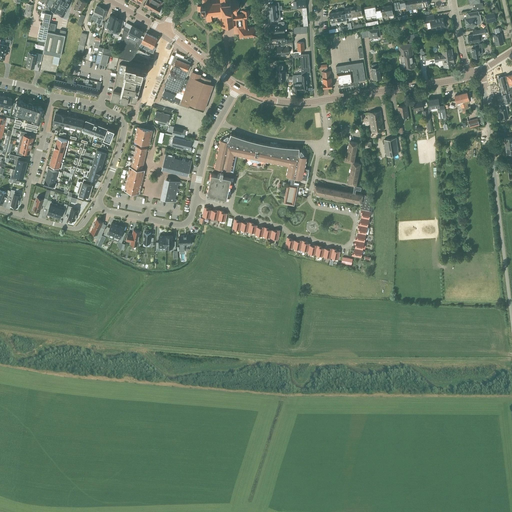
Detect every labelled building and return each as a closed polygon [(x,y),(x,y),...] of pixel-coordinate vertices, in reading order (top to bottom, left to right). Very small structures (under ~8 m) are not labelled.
[(53,0),(53,1),(50,6),(51,7),(52,7),(51,9),(55,11),(58,13),(63,15),(64,14),(68,6),(66,6),(68,0),(53,0)] [(86,2),(81,0),(78,0),(75,6),(75,7),(73,9),(75,10),(74,11),(75,11),(76,10),(77,11),(78,8),(82,10),(86,2)] [(147,0),(145,5),(149,8),(149,9),(154,11),(159,13),(159,12),(160,12),(163,6),(162,5),(165,1),(163,0),(147,0)] [(197,6),(198,11),(201,11),(201,12),(203,12),(203,17),(206,17),(206,21),(212,21),(212,16),(217,16),(218,19),(217,20),(219,20),(220,20),(221,27),(223,26),(223,27),(234,26),(235,34),(239,33),(240,38),(243,38),(258,36),(257,27),(248,28),(247,22),(247,18),(250,14),(250,9),(244,10),(244,13),(242,13),(242,12),(240,13),(238,13),(237,10),(239,7),(240,7),(241,7),(239,6),(239,2),(240,2),(240,1),(238,1),(236,0),(202,0),(203,4),(200,5),(197,6)] [(296,0),(296,1),(293,1),(293,6),(294,8),(297,8),(306,7),(305,0),(296,0)] [(481,3),(480,0),(467,0),(468,2),(469,2),(470,5),(473,4),(474,10),(484,9),(483,3),(481,3)] [(275,4),(268,5),(269,14),(273,13),(273,8),(279,8),(279,2),(274,2),(275,4)] [(93,15),(98,17),(101,10),(101,9),(102,8),(101,8),(97,6),(93,15)] [(101,10),(98,17),(99,17),(97,20),(102,22),(103,19),(107,10),(102,8),(101,9),(101,10)] [(270,19),(268,19),(268,21),(281,20),(279,8),(273,8),(273,13),(269,14),(270,19)] [(37,39),(45,41),(51,14),(51,13),(49,9),(46,10),(46,12),(44,12),(41,25),(40,24),(37,39)] [(479,15),(479,11),(468,13),(469,18),(465,19),(467,27),(470,26),(471,27),(472,27),(473,27),(474,27),(474,26),(475,26),(474,25),(478,25),(477,24),(479,23),(480,23),(481,22),(481,21),(480,15),(479,15)] [(85,17),(85,16),(81,14),(77,24),(81,26),(82,24),(85,17)] [(446,27),(447,26),(447,24),(446,23),(444,23),(443,18),(435,19),(434,14),(424,16),(425,23),(431,22),(432,28),(435,27),(435,28),(437,29),(439,29),(440,27),(439,27),(443,26),(443,27),(445,28),(446,27)] [(112,33),(117,17),(110,15),(109,19),(108,19),(107,22),(105,21),(104,26),(109,28),(108,31),(112,33)] [(120,31),(123,20),(117,18),(117,17),(112,33),(119,35),(120,31)] [(272,33),(284,32),(284,24),(284,21),(278,22),(278,25),(270,25),(271,33),(272,33)] [(45,41),(43,53),(60,57),(66,31),(60,30),(59,34),(54,33),(56,24),(49,22),(45,41)] [(139,48),(140,46),(143,40),(139,38),(142,32),(132,27),(131,29),(125,26),(124,30),(119,48),(118,49),(118,51),(109,49),(104,48),(103,54),(109,55),(125,59),(132,61),(135,55),(139,48)] [(380,36),(379,28),(369,30),(370,38),(380,36)] [(496,45),(504,43),(501,33),(500,34),(500,31),(499,28),(495,29),(496,32),(496,35),(494,35),(496,45)] [(468,39),(468,42),(469,42),(470,43),(480,41),(480,40),(482,40),(481,34),(486,34),(485,29),(473,31),(473,34),(468,35),(469,38),(468,39)] [(272,33),(273,40),(281,40),(281,43),(287,42),(287,39),(285,39),(284,32),(272,33)] [(87,34),(82,33),(77,57),(82,58),(88,34),(87,34)] [(153,46),(157,38),(146,33),(140,46),(139,48),(137,53),(148,59),(151,53),(153,53),(155,47),(153,46)] [(0,43),(0,57),(4,58),(5,53),(6,50),(7,45),(10,46),(11,40),(6,39),(5,44),(0,43)] [(286,46),(277,47),(278,51),(277,51),(276,52),(276,55),(277,56),(282,56),(282,54),(289,54),(289,51),(293,50),(292,43),(285,43),(286,46)] [(411,44),(399,46),(400,52),(401,57),(402,61),(402,65),(406,65),(406,69),(415,67),(415,63),(414,63),(412,53),(413,53),(411,44)] [(473,57),(476,57),(476,58),(480,57),(480,56),(480,55),(483,54),(482,49),(481,44),(473,45),(473,48),(472,48),(473,57)] [(444,67),(454,66),(454,62),(453,55),(452,49),(441,50),(442,55),(434,56),(435,61),(442,59),(444,67)] [(29,53),(26,65),(34,67),(34,62),(35,60),(41,61),(42,54),(39,53),(39,55),(36,55),(29,53)] [(166,86),(162,97),(173,101),(177,91),(183,93),(186,85),(181,83),(182,82),(184,82),(185,79),(184,78),(187,71),(190,65),(191,62),(175,56),(171,64),(173,65),(171,69),(170,71),(170,72),(169,74),(166,81),(166,82),(168,82),(166,86)] [(306,72),(310,72),(309,60),(301,60),(302,83),(302,87),(298,87),(299,91),(307,91),(307,82),(308,82),(307,78),(306,78),(306,72)] [(363,62),(336,66),(337,73),(337,74),(339,87),(353,85),(359,85),(358,81),(366,80),(363,62)] [(379,63),(372,65),(372,70),(373,77),(373,79),(374,79),(375,79),(377,79),(378,78),(382,78),(380,69),(380,68),(379,63)] [(112,97),(137,103),(143,75),(146,75),(147,70),(120,64),(112,97)] [(277,70),(277,74),(278,74),(278,80),(285,80),(285,79),(288,80),(289,73),(285,73),(285,71),(283,71),(284,65),(277,64),(277,70)] [(332,87),(331,70),(322,71),(324,88),(332,87)] [(188,84),(181,103),(184,104),(183,106),(188,107),(189,103),(196,106),(205,109),(207,102),(206,102),(210,84),(209,84),(211,80),(201,76),(196,75),(193,74),(191,81),(186,79),(185,79),(184,82),(187,84),(188,84)] [(501,90),(508,88),(508,87),(507,83),(506,84),(504,76),(498,78),(501,90)] [(69,90),(72,77),(71,77),(70,83),(63,81),(61,88),(69,90)] [(76,92),(78,84),(77,83),(77,84),(74,83),(75,78),(72,77),(69,90),(76,92)] [(61,88),(63,81),(55,79),(54,87),(61,88)] [(298,81),(294,81),(294,91),(299,91),(298,87),(302,87),(302,83),(298,83),(298,81)] [(96,88),(92,87),(91,94),(98,96),(101,82),(98,82),(96,88)] [(83,93),(85,85),(78,84),(76,92),(76,91),(83,93)] [(91,94),(92,87),(85,85),(83,93),(91,94)] [(509,93),(508,88),(501,90),(502,92),(505,91),(505,93),(502,93),(502,95),(492,98),(493,106),(511,101),(509,94),(509,93)] [(467,92),(461,94),(463,101),(464,103),(465,107),(464,107),(465,109),(469,108),(467,100),(469,100),(467,92)] [(461,94),(455,96),(457,103),(463,101),(461,94)] [(438,98),(429,100),(430,108),(437,107),(440,119),(447,117),(444,106),(440,106),(438,98)] [(17,100),(12,113),(39,122),(43,109),(17,100)] [(422,101),(413,102),(414,104),(414,105),(415,110),(423,108),(422,101)] [(511,105),(511,101),(499,104),(500,107),(499,107),(501,115),(500,115),(500,119),(501,119),(502,120),(509,118),(506,106),(511,105)] [(407,105),(398,107),(399,115),(395,116),(397,125),(402,124),(401,116),(408,115),(407,105)] [(381,111),(369,113),(372,132),(384,131),(381,111)] [(157,112),(155,119),(159,120),(159,121),(158,123),(165,124),(165,122),(167,123),(168,123),(170,115),(169,115),(165,114),(157,112)] [(59,124),(62,114),(56,113),(54,122),(59,124)] [(82,129),(85,121),(84,121),(84,120),(78,118),(76,128),(82,129)] [(478,118),(469,121),(470,127),(480,125),(478,118)] [(88,134),(92,122),(87,120),(86,122),(85,121),(82,129),(83,129),(82,132),(88,134)] [(93,136),(97,124),(92,122),(88,134),(93,136)] [(99,137),(103,126),(97,124),(93,136),(94,135),(99,137)] [(104,139),(108,127),(108,128),(103,126),(99,137),(99,136),(104,137),(104,139)] [(170,126),(168,131),(173,132),(182,135),(183,128),(174,126),(174,127),(170,126)] [(104,139),(111,141),(115,130),(108,127),(104,139)] [(144,136),(145,128),(138,127),(136,134),(144,136)] [(151,137),(153,130),(145,128),(144,136),(151,137)] [(21,131),(20,134),(22,134),(20,140),(32,142),(33,137),(26,135),(27,132),(21,131)] [(142,143),(144,136),(136,134),(134,141),(141,143),(140,146),(142,147),(143,143),(142,143)] [(216,164),(215,165),(216,165),(215,167),(219,168),(222,168),(222,171),(223,171),(224,169),(231,170),(231,168),(232,168),(232,167),(232,166),(233,165),(232,164),(233,161),(233,160),(233,159),(233,158),(234,157),(234,154),(240,156),(242,156),(243,156),(243,157),(245,157),(249,157),(251,160),(254,162),(257,163),(260,162),(263,160),(267,161),(267,162),(269,162),(269,161),(270,162),(272,163),(272,162),(277,163),(277,164),(279,164),(281,164),(281,165),(283,165),(283,164),(289,166),(288,168),(287,170),(288,170),(288,172),(287,171),(287,173),(287,176),(289,177),(288,184),(285,197),(285,198),(284,202),(285,203),(290,204),(294,205),(298,186),(294,185),(295,178),(307,180),(307,181),(307,180),(307,179),(308,179),(308,178),(308,177),(308,176),(309,175),(309,174),(309,173),(309,172),(309,171),(309,170),(309,169),(305,168),(305,166),(306,166),(306,164),(305,164),(306,162),(307,160),(306,160),(307,157),(304,157),(304,155),(302,151),(299,151),(299,148),(297,148),(297,147),(295,147),(295,148),(293,148),(293,147),(291,147),(291,148),(289,148),(286,147),(284,147),(282,147),(282,146),(280,146),(280,147),(278,146),(273,146),(270,145),(268,144),(268,145),(266,144),(267,144),(265,143),(264,144),(262,144),(260,143),(260,142),(258,142),(258,143),(256,142),(254,141),(254,142),(252,141),(249,140),(247,139),(247,140),(246,139),(244,138),(244,139),(241,138),(239,137),(237,136),(235,136),(236,135),(234,135),(231,134),(230,137),(228,136),(224,138),(224,141),(221,140),(221,141),(220,142),(219,146),(219,147),(219,148),(218,149),(219,150),(218,153),(217,154),(218,155),(217,156),(217,157),(216,161),(216,163),(216,164)] [(149,145),(151,137),(144,136),(142,143),(143,143),(142,147),(144,147),(145,144),(149,145)] [(68,146),(69,140),(58,137),(56,143),(68,146)] [(174,137),(172,145),(190,150),(192,142),(174,137)] [(398,154),(396,138),(385,140),(385,145),(384,145),(386,153),(387,152),(387,156),(398,154)] [(19,141),(18,145),(30,148),(32,142),(20,140),(20,141),(19,141)] [(358,143),(350,141),(346,160),(352,161),(348,184),(354,185),(354,188),(361,190),(362,186),(355,185),(359,163),(352,161),(356,146),(357,146),(358,143)] [(66,152),(68,146),(56,143),(55,148),(66,152)] [(18,145),(16,153),(22,155),(23,152),(29,153),(30,148),(18,145)] [(65,157),(66,152),(55,148),(53,154),(65,157)] [(105,158),(107,152),(97,149),(95,155),(105,158)] [(10,154),(9,157),(15,159),(14,164),(16,165),(16,164),(26,167),(27,161),(21,160),(21,157),(10,154)] [(61,162),(62,157),(65,157),(53,154),(52,157),(51,158),(52,159),(51,159),(63,163),(63,162),(61,162)] [(166,154),(162,168),(163,168),(169,169),(172,159),(167,158),(168,155),(166,154)] [(105,159),(105,158),(95,155),(94,160),(103,163),(104,160),(104,161),(105,159)] [(172,156),(172,159),(169,169),(175,171),(178,160),(173,159),(174,156),(172,156)] [(61,168),(63,163),(51,159),(50,165),(61,168)] [(178,160),(175,171),(182,173),(184,162),(185,159),(183,159),(183,161),(178,160)] [(101,169),(103,163),(94,160),(92,166),(91,165),(91,166),(101,169)] [(184,162),(182,173),(188,174),(192,161),(190,160),(189,163),(184,162)] [(100,174),(101,169),(91,166),(89,171),(88,170),(88,171),(100,174)] [(131,166),(125,190),(140,194),(146,170),(143,169),(131,167),(131,166)] [(59,177),(60,171),(48,168),(47,173),(59,177)] [(12,169),(10,178),(16,179),(17,176),(23,177),(24,172),(15,170),(15,169),(12,169)] [(98,180),(100,174),(88,171),(86,176),(98,180)] [(212,173),(207,194),(210,195),(210,199),(215,200),(219,201),(220,197),(227,198),(231,178),(232,173),(224,172),(224,171),(223,171),(222,171),(221,171),(220,175),(218,175),(212,173)] [(55,181),(56,176),(58,177),(59,177),(47,173),(45,179),(57,182),(55,181)] [(93,185),(91,184),(92,181),(84,178),(83,182),(81,181),(79,187),(91,191),(93,185)] [(178,188),(178,184),(180,184),(181,181),(165,178),(164,185),(178,188)] [(55,188),(57,182),(45,179),(44,185),(55,188)] [(176,195),(177,190),(179,191),(179,188),(178,188),(164,185),(162,192),(176,195)] [(359,195),(315,186),(314,193),(361,203),(360,208),(369,210),(372,196),(359,194),(359,195)] [(89,197),(91,191),(79,187),(77,193),(79,194),(78,197),(83,199),(84,195),(89,197)] [(0,189),(0,201),(3,203),(5,197),(5,198),(6,197),(5,197),(5,196),(6,196),(6,195),(9,196),(11,190),(8,189),(6,192),(0,189)] [(9,196),(13,197),(11,205),(17,207),(21,194),(14,193),(15,190),(11,189),(11,190),(9,196)] [(175,199),(176,195),(162,192),(161,198),(161,199),(177,202),(177,199),(175,199)] [(46,204),(48,199),(44,197),(44,199),(37,197),(33,209),(40,211),(42,203),(46,204)] [(54,216),(57,204),(51,202),(52,201),(48,199),(46,204),(45,206),(49,208),(47,214),(54,216)] [(68,204),(65,203),(63,208),(57,206),(58,204),(57,204),(54,216),(60,218),(62,212),(65,213),(68,204)] [(75,220),(78,210),(72,208),(72,207),(69,206),(67,212),(70,213),(68,218),(75,220)] [(211,218),(212,210),(207,209),(208,208),(205,207),(203,216),(211,218)] [(362,217),(369,219),(371,211),(362,209),(361,212),(363,212),(362,217)] [(212,210),(211,218),(218,219),(220,211),(218,210),(218,212),(212,210)] [(220,211),(218,219),(226,221),(228,214),(223,213),(223,211),(220,211)] [(359,225),(368,226),(369,219),(362,217),(361,223),(359,222),(359,225)] [(93,226),(91,232),(95,234),(94,237),(99,240),(105,228),(101,227),(103,222),(97,219),(95,223),(94,223),(92,226),(93,226)] [(241,230),(242,222),(237,221),(238,220),(235,219),(233,228),(241,230)] [(242,222),(241,230),(248,231),(250,223),(248,222),(247,224),(242,222)] [(106,228),(104,235),(109,237),(110,233),(114,235),(118,225),(112,223),(109,229),(106,228)] [(250,223),(248,231),(256,233),(257,227),(258,227),(258,226),(252,225),(253,223),(250,223)] [(118,225),(114,235),(120,237),(118,242),(118,243),(120,248),(122,249),(124,243),(122,242),(126,232),(123,231),(124,228),(118,225)] [(359,233),(366,234),(368,226),(359,225),(358,227),(360,228),(359,233)] [(263,236),(265,227),(263,227),(262,228),(258,227),(257,227),(256,233),(255,235),(263,236)] [(271,238),(272,230),(267,229),(267,228),(265,227),(263,236),(271,238)] [(140,233),(141,231),(140,231),(133,229),(132,234),(128,233),(128,235),(126,241),(131,242),(130,244),(138,245),(140,234),(140,233)] [(272,230),(271,238),(279,240),(280,230),(278,230),(277,231),(272,230)] [(144,232),(143,243),(150,243),(150,245),(153,245),(154,238),(151,238),(151,233),(144,232)] [(356,240),(364,242),(366,234),(359,233),(358,238),(356,237),(356,240)] [(192,235),(179,236),(180,253),(180,251),(184,251),(184,244),(192,243),(192,236),(192,235)] [(156,242),(156,248),(160,248),(160,247),(166,248),(166,236),(159,236),(159,242),(156,242)] [(166,248),(166,249),(173,250),(173,249),(176,249),(176,242),(173,242),(173,236),(166,236),(166,248)] [(293,248),(295,241),(290,239),(290,238),(287,237),(286,246),(293,248)] [(295,241),(293,248),(301,250),(302,240),(300,240),(300,242),(295,241)] [(302,240),(301,250),(308,251),(309,245),(310,245),(310,244),(305,243),(305,241),(302,240)] [(355,248),(363,249),(364,242),(356,240),(355,242),(357,243),(355,248)] [(316,254),(317,245),(315,245),(315,246),(310,245),(309,245),(308,251),(308,252),(316,254)] [(323,256),(325,248),(320,247),(320,246),(317,245),(316,254),(323,256)] [(331,257),(333,248),(330,248),(330,249),(325,248),(323,256),(331,257)] [(333,248),(331,257),(339,259),(340,252),(335,250),(335,249),(333,248)] [(363,249),(355,248),(354,253),(353,253),(352,255),(361,257),(363,249)]
